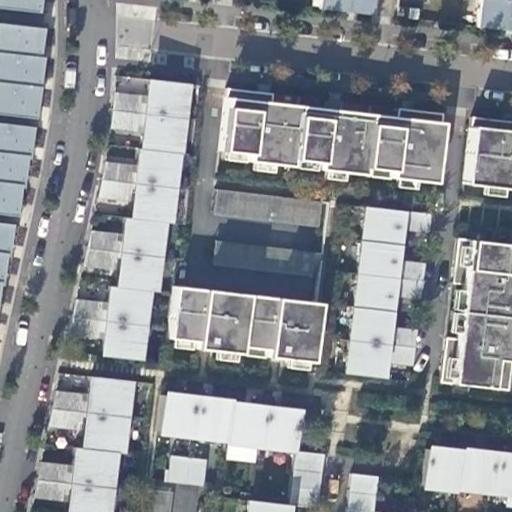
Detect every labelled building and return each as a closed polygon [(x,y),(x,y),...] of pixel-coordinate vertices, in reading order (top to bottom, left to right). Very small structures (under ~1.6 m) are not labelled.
[(0,0),(0,6),(36,11),(37,0),(0,0)] [(317,0),(317,8),(368,14),(370,0),(317,0)] [(511,0),(477,0),(475,27),(511,31),(511,0)] [(0,113),(32,117),(39,56),(36,56),(39,28),(0,23),(0,113)] [(145,96),(112,91),(110,110),(180,118),(184,83),(147,79),(145,96)] [(388,177),(433,183),(440,122),(224,97),(218,151),(246,154),(246,161),(289,165),(290,159),(317,162),(316,169),(361,174),(362,166),(388,170),(388,177)] [(176,152),(180,118),(110,110),(108,127),(141,131),(139,148),(174,152),(176,152)] [(29,126),(0,122),(0,213),(13,215),(17,186),(19,187),(23,157),(26,158),(29,126)] [(511,130),(469,125),(462,184),(507,188),(507,182),(511,182),(511,130)] [(103,161),(99,179),(170,187),(174,152),(139,148),(137,148),(135,165),(103,161)] [(165,222),(170,187),(99,179),(96,197),(131,200),(129,218),(160,221),(165,222)] [(315,206),(315,202),(216,190),(213,214),(296,225),(299,204),(315,206)] [(362,206),(358,240),(392,244),(394,228),(395,221),(401,222),(400,229),(427,233),(429,214),(362,206)] [(160,221),(129,218),(123,217),(121,234),(89,230),(85,248),(156,256),(160,221)] [(9,224),(0,222),(0,271),(2,255),(5,255),(9,224)] [(511,244),(467,239),(450,383),(503,389),(506,360),(511,361),(511,360),(511,244)] [(421,281),(423,263),(396,260),(396,267),(389,266),(390,259),(392,244),(358,240),(355,273),(421,281)] [(215,241),(212,263),(262,269),(260,284),(320,290),(324,252),(215,241)] [(151,291),(156,256),(85,248),(81,265),(116,269),(115,286),(145,290),(151,291)] [(419,298),(421,281),(355,273),(351,307),(384,310),(386,295),(387,288),(393,289),(392,296),(419,298)] [(145,290),(115,286),(108,285),(106,302),(74,298),(70,317),(141,325),(145,290)] [(172,285),(166,338),(193,341),(192,348),(236,353),(237,346),(265,349),(264,356),(308,361),(316,302),(172,285)] [(384,310),(351,307),(347,340),(413,348),(415,329),(389,327),(388,334),(382,333),(382,326),(384,310)] [(137,359),(141,325),(70,317),(66,334),(102,338),(100,355),(137,359)] [(411,365),(413,348),(347,340),(343,373),(377,377),(378,362),(379,354),(385,355),(384,362),(411,365)] [(86,394),(54,390),(50,408),(123,417),(127,380),(88,376),(86,394)] [(193,397),(159,393),(154,430),(189,434),(193,397)] [(193,397),(189,434),(224,438),(228,403),(228,401),(193,397)] [(263,407),(228,403),(224,438),(224,440),(258,444),(263,407)] [(297,411),(263,407),(258,444),(293,448),(297,411)] [(118,452),(123,417),(50,408),(46,425),(82,430),(80,447),(80,448),(112,451),(118,452)] [(112,451),(80,448),(80,447),(73,447),(71,465),(39,462),(36,479),(107,487),(112,451)] [(458,452),(423,448),(419,484),(453,488),(453,486),(458,452)] [(458,452),(453,486),(488,490),(493,454),(458,450),(458,452)] [(321,454),(293,451),(291,468),(319,472),(321,454)] [(168,454),(165,482),(204,486),(206,458),(168,454)] [(511,456),(493,454),(488,490),(511,492),(511,456)] [(319,472),(291,468),(289,486),(317,489),(319,472)] [(104,511),(107,487),(36,479),(33,497),(67,501),(65,511),(104,511)] [(317,489),(289,486),(287,504),(315,508),(317,489)] [(281,511),(282,503),(246,500),(244,511),(281,511)]
